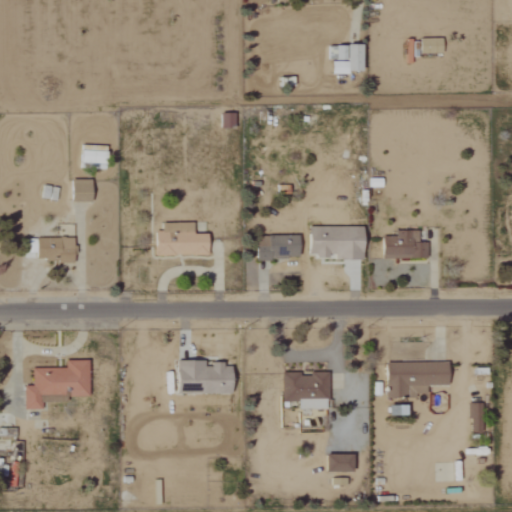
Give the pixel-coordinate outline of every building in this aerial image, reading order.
[(416,53),(438,54),(439,39),(417,39),(416,53)] [(327,73),(357,72),(357,45),(331,46),(332,61),(327,61),(327,73)] [(228,114),(217,115),(217,128),(229,128),(228,114)] [(98,151),(76,150),(76,161),(98,162),(98,151)] [(89,180),(68,180),(67,202),(88,203),(89,180)] [(203,255),(202,234),(189,234),(188,222),(158,223),(158,232),(150,233),(151,256),(203,255)] [(331,260),(359,260),(359,227),(304,227),(304,256),(331,256),(331,260)] [(378,259),(423,258),(423,243),(414,243),(414,231),(393,231),(394,237),(378,237),(378,259)] [(295,237),(252,236),(252,259),(295,260),(295,237)] [(69,239),(32,238),(32,262),(69,262),(69,239)] [(85,397),(84,360),(61,360),(61,368),(28,369),(29,386),(19,386),(20,409),(38,409),(38,402),(62,401),(62,397),(85,397)] [(227,394),(227,365),(203,364),(203,361),(173,360),(172,394),(227,394)] [(444,362),(381,364),(382,398),(413,398),(413,394),(423,394),(423,386),(444,385),(444,362)] [(324,374),(295,374),(295,372),(278,373),(279,402),(295,401),(295,410),(325,409),(324,374)] [(476,426),(475,404),(466,405),(466,420),(470,420),(471,426),(476,426)] [(321,472),(349,472),(349,455),(321,455),(321,472)]
